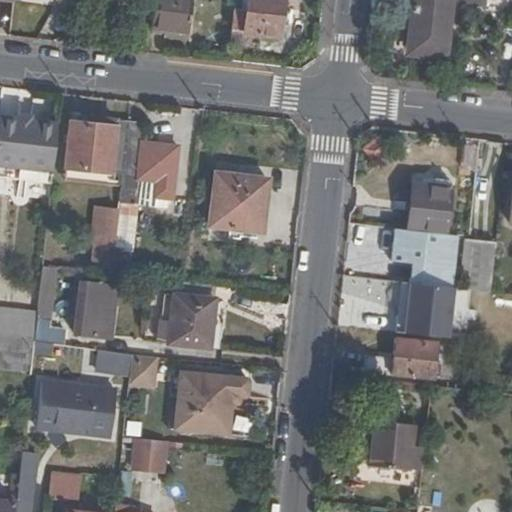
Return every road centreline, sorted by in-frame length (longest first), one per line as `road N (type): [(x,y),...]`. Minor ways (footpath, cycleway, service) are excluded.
road 1 (residential): [(285,511),(332,95)]
road 2 (residential): [(0,63),(332,95)]
road 3 (residential): [(332,95),(511,119)]
